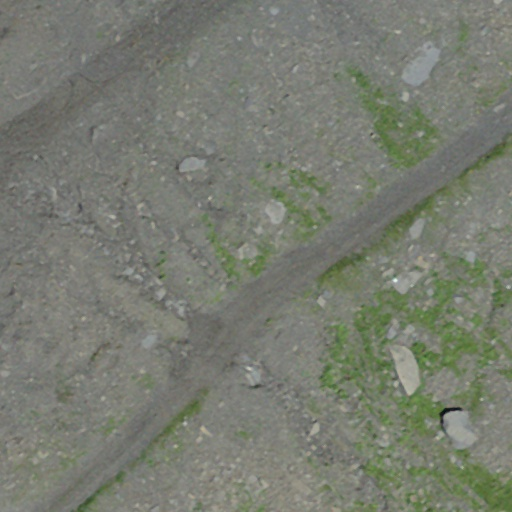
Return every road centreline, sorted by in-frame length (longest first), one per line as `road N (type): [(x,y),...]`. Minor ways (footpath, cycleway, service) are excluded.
road 1 (track): [(84,511),(152,436),(511,98)]
road 2 (track): [(195,0),(44,125),(0,173)]
